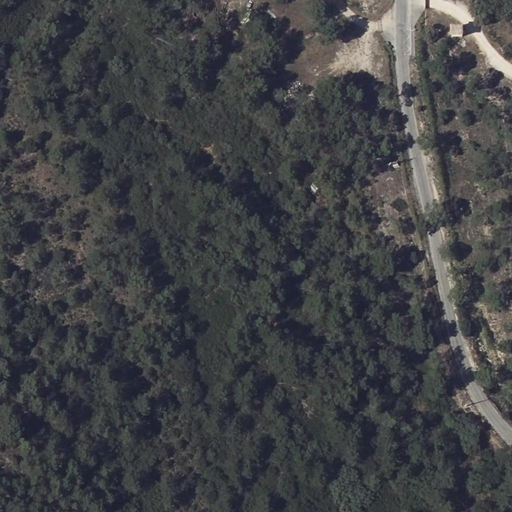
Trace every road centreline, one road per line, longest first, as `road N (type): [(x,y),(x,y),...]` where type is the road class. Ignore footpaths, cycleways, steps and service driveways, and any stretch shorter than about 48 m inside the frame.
road 1 (tertiary): [(399,0),(407,98),(458,352),(474,394),(511,439)]
road 2 (track): [(511,70),(464,16),(413,0)]
